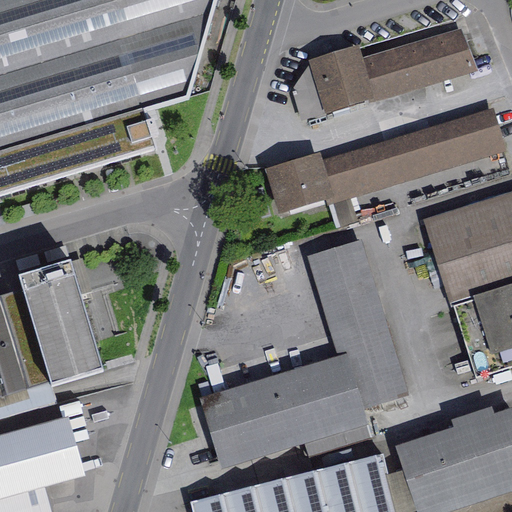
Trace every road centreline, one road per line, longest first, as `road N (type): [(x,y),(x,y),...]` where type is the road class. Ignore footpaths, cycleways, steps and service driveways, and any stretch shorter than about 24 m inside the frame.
road 1 (residential): [(124,511),(209,208)]
road 2 (residential): [(209,208),(135,207),(0,247)]
road 3 (residential): [(209,208),(262,23)]
road 4 (residential): [(406,0),(306,27),(262,23)]
